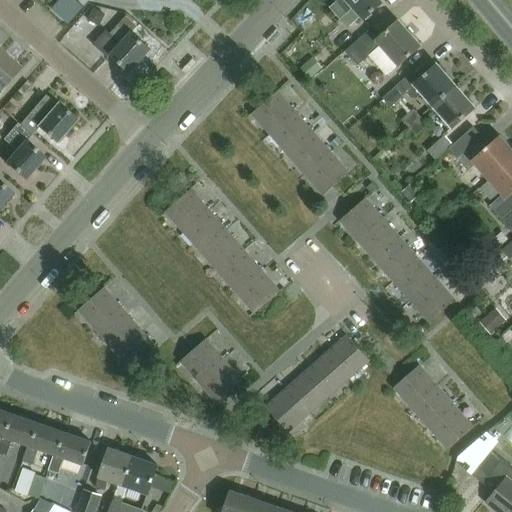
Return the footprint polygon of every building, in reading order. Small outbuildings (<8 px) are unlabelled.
[(381,0),(337,0),(330,7),(341,20),(342,19),(349,28),(361,17),(364,20),(384,2),(381,0)] [(101,21),(105,15),(94,9),(89,20),(95,23),(101,21)] [(130,72),(151,49),(132,31),(137,25),(127,15),(110,34),(121,43),(110,54),(130,72)] [(342,64),(350,57),(358,66),(370,56),(387,76),(399,65),(399,66),(422,45),(400,20),(382,36),(373,26),(337,59),(342,64)] [(0,50),(0,87),(19,66),(0,50)] [(456,85),(437,63),(431,69),(424,61),(382,98),(390,107),(415,86),(422,93),(432,106),(456,85)] [(432,106),(442,117),(452,128),(476,107),(456,85),(432,106)] [(279,91),(253,113),(270,133),(296,111),(279,91)] [(46,95),(20,124),(33,134),(39,127),(56,142),(76,119),(57,102),(56,103),(46,95)] [(409,126),(422,115),(415,107),(402,119),(409,126)] [(296,111),(270,133),(288,154),(314,132),(296,111)] [(422,115),(409,126),(416,135),(429,123),(422,115)] [(18,122),(3,138),(16,149),(5,162),(25,179),(44,156),(27,141),(33,134),(20,124),(18,122)] [(489,180),(511,159),(511,148),(500,135),(489,145),(474,128),(449,150),(468,171),(475,165),(489,180)] [(314,132),(288,154),(305,175),(331,152),(314,132)] [(434,159),(450,145),(442,137),(426,151),(434,159)] [(331,152),(305,175),(323,195),(349,173),(331,152)] [(489,207),(509,229),(511,232),(511,159),(489,180),(502,195),(489,207)] [(0,206),(12,193),(0,182),(0,206)] [(421,194),(412,184),(403,192),(412,202),(421,194)] [(191,189),(165,212),(182,232),(208,209),(191,189)] [(366,198),(340,220),(358,241),(384,218),(366,198)] [(208,209),(182,232),(200,253),(226,229),(208,209)] [(384,218),(358,241),(376,262),(402,239),(384,218)] [(226,229),(200,253),(218,273),(245,250),(226,229)] [(494,252),(509,239),(502,232),(487,245),(494,252)] [(402,239),(376,262),(394,282),(420,260),(402,239)] [(511,240),(502,250),(490,260),(496,266),(507,256),(509,258),(511,257),(511,240)] [(245,250),(218,273),(236,294),(263,271),(245,250)] [(420,260),(394,282),(412,303),(438,280),(420,260)] [(263,271),(236,294),(255,314),(281,291),(263,271)] [(284,290),(287,287),(290,284),(284,278),(278,283),(284,290)] [(438,280),(412,303),(428,322),(455,300),(438,280)] [(71,317),(78,310),(95,331),(122,308),(104,287),(89,300),(82,291),(63,308),(71,317)] [(122,308),(95,331),(113,351),(140,328),(122,308)] [(493,333),(508,321),(497,308),(482,321),(493,333)] [(140,328),(113,351),(131,372),(157,349),(140,328)] [(347,335),(327,353),(349,379),(370,361),(347,335)] [(206,338),(180,361),(198,382),(224,359),(206,338)] [(327,353),(307,371),(329,396),(349,379),(327,353)] [(224,359),(198,382),(217,402),(242,379),(224,359)] [(419,366),(394,389),(412,409),(438,387),(419,366)] [(307,371),(286,389),(309,414),(329,396),(307,371)] [(438,387),(412,409),(430,430),(456,407),(438,387)] [(286,389),(266,407),(289,432),(309,414),(286,389)] [(456,407),(430,430),(448,450),(474,427),(456,407)] [(6,438),(14,415),(0,409),(0,435),(3,437),(6,438)] [(32,447),(41,424),(14,415),(6,438),(3,437),(0,446),(0,453),(8,456),(13,441),(30,446),(32,447)] [(58,456),(67,433),(41,424),(32,447),(30,446),(24,462),(34,465),(39,449),(55,455),(58,456)] [(457,459),(484,481),(496,491),(488,500),(502,511),(511,511),(511,464),(491,447),(499,438),(487,429),(458,453),(457,459)] [(85,465),(93,442),(67,433),(58,456),(55,455),(49,471),(60,474),(66,458),(85,465)] [(124,486),(135,457),(110,448),(97,486),(106,490),(110,481),(120,484),(124,486)] [(114,501),(109,511),(144,511),(145,511),(124,503),(129,487),(150,495),(160,465),(135,457),(124,486),(120,484),(114,501)] [(23,466),(14,489),(28,494),(35,474),(36,471),(23,466)] [(60,505),(73,509),(79,490),(66,486),(60,505)] [(96,511),(103,496),(85,490),(77,511),(96,511)] [(251,511),(256,499),(231,490),(222,511),(251,511)] [(278,511),(280,507),(256,499),(251,511),(278,511)]
